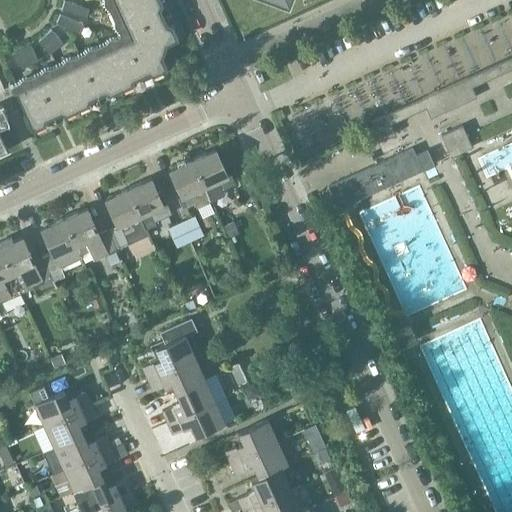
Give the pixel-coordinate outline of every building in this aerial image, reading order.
[(112,0),(129,36),(14,89),(33,129),(168,68),(163,56),(167,44),(179,38),(161,0),(112,0)] [(71,12),(73,4),(65,1),(63,9),(71,12)] [(73,4),(71,12),(79,14),(81,6),(73,4)] [(79,14),(87,16),(89,9),(81,6),(79,14)] [(61,15),(58,23),(66,26),(68,18),(61,15)] [(68,18),(66,26),(74,29),(76,21),(68,18)] [(81,32),(84,24),(76,21),(74,29),(81,32)] [(46,36),(51,42),(58,37),(52,30),(46,36)] [(39,42),(45,48),(51,42),(46,36),(39,42)] [(57,49),(63,43),(58,37),(51,42),(57,49)] [(50,54),(57,49),(51,42),(45,48),(50,54)] [(35,54),(32,46),(24,50),(28,58),(35,54)] [(24,50),(16,54),(20,61),(28,58),(24,50)] [(31,65),(39,62),(35,54),(28,58),(31,65)] [(370,132),(368,140),(376,142),(396,133),(391,122),(426,106),(431,117),(432,116),(477,96),(472,85),(511,67),(511,57),(372,120),(372,121),(370,132)] [(20,61),(23,69),(31,65),(28,58),(20,61)] [(0,153),(10,149),(9,147),(8,148),(5,143),(0,132),(0,127),(4,125),(5,125),(6,124),(7,123),(7,122),(8,120),(8,119),(8,118),(8,116),(2,103),(0,103),(0,153)] [(462,125),(442,134),(452,155),(452,156),(462,151),(472,147),(462,125)] [(335,198),(340,207),(424,169),(423,169),(434,164),(428,150),(417,154),(414,147),(330,185),(335,198)] [(216,148),(192,158),(211,200),(225,194),(226,190),(225,187),(235,182),(231,173),(228,174),(216,148)] [(195,201),(197,206),(211,200),(192,158),(170,169),(182,195),(178,197),(183,206),(195,201)] [(129,187),(147,227),(156,223),(155,219),(171,211),(167,202),(164,203),(152,177),(129,187)] [(108,229),(117,248),(150,233),(147,227),(129,187),(105,198),(117,225),(108,229)] [(64,217),(81,253),(90,249),(94,258),(117,248),(108,229),(99,233),(87,207),(64,217)] [(83,257),(81,253),(64,217),(41,227),(52,252),(43,256),(53,280),(65,275),(62,267),(83,257)] [(191,241),(203,235),(195,217),(182,222),(191,241)] [(182,222),(170,228),(178,246),(191,241),(182,222)] [(234,222),(225,226),(229,237),(238,233),(234,222)] [(0,247),(19,289),(32,283),(37,294),(56,286),(53,280),(43,256),(33,260),(23,236),(14,240),(12,236),(0,241),(0,247)] [(0,302),(21,292),(19,289),(0,247),(0,302)] [(99,297),(93,300),(95,306),(102,304),(99,297)] [(193,299),(184,302),(188,310),(196,307),(193,299)] [(148,378),(195,357),(199,355),(189,333),(197,330),(191,318),(162,332),(167,343),(156,348),(161,358),(142,367),(148,378)] [(402,327),(392,331),(400,349),(410,344),(417,341),(409,323),(402,327)] [(34,374),(54,354),(41,341),(21,361),(34,374)] [(62,354),(50,359),(54,368),(66,363),(62,354)] [(103,354),(93,358),(99,370),(109,366),(103,354)] [(148,378),(153,390),(171,382),(176,392),(205,379),(195,357),(148,378)] [(10,371),(7,380),(10,387),(23,381),(17,368),(10,371)] [(167,422),(215,400),(205,379),(176,392),(180,402),(162,410),(167,422)] [(251,385),(243,388),(246,395),(252,397),(258,394),(253,384),(251,385)] [(34,403),(44,425),(92,403),(87,392),(69,400),(64,389),(34,403)] [(167,422),(173,434),(191,425),(196,436),(225,423),(215,400),(167,422)] [(54,447),(84,434),(79,423),(97,415),(92,403),(44,425),(54,447)] [(225,451),(230,462),(278,441),(268,419),(238,432),(243,443),(225,451)] [(315,424),(304,429),(313,451),(325,446),(315,424)] [(88,444),(84,434),(54,447),(64,469),(112,447),(106,435),(88,444)] [(281,466),(281,467),(295,460),(285,438),(278,441),(230,462),(218,468),(223,480),(254,466),(258,476),(281,466)] [(6,445),(0,447),(0,454),(2,459),(10,455),(6,445)] [(103,477),(99,467),(117,459),(112,447),(64,469),(74,491),(103,477)] [(325,447),(318,451),(323,462),(330,458),(325,447)] [(258,476),(251,479),(256,490),(238,498),(243,510),(291,488),(281,467),(281,466),(258,476)] [(83,511),(85,511),(132,491),(126,479),(108,487),(103,477),(74,491),(83,511)] [(341,482),(331,487),(334,494),(345,490),(341,482)] [(35,485),(28,488),(32,497),(40,494),(35,485)] [(295,511),(300,510),(300,509),(291,488),(243,510),(244,511),(295,511)] [(85,511),(119,511),(137,503),(132,491),(85,511)] [(346,492),(337,495),(341,506),(350,502),(346,492)] [(50,502),(37,508),(38,511),(51,511),(54,511),(50,502)]
